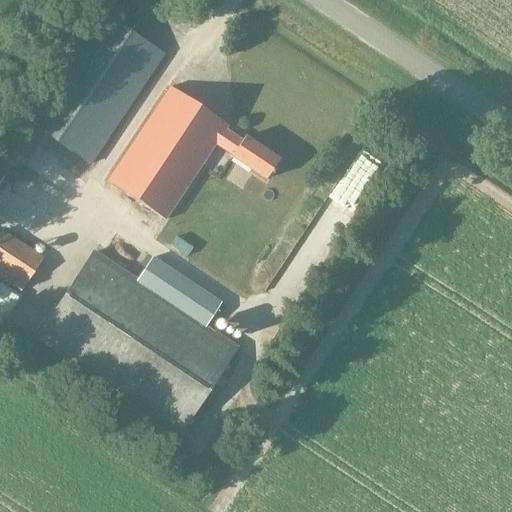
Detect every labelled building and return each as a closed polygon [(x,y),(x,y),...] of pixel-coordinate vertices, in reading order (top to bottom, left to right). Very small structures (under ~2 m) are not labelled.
[(135,0),(127,0),(123,9),(140,17),(146,5),(135,0)] [(90,165),(164,55),(95,8),(21,119),(90,165)] [(164,221),(214,145),(224,130),(227,126),(169,87),(106,182),(164,221)] [(224,130),(214,145),(231,156),(230,157),(264,180),(277,160),(243,137),(241,141),(224,130)] [(22,136),(10,150),(19,158),(31,143),(22,136)] [(0,216),(7,221),(37,172),(10,156),(0,172),(0,216)] [(488,244),(506,252),(511,236),(511,201),(507,199),(488,244)] [(0,278),(21,292),(42,258),(1,232),(0,233),(0,278)] [(177,240),(172,248),(186,258),(191,250),(177,240)] [(93,253),(36,339),(180,434),(236,349),(204,327),(219,304),(151,259),(136,282),(93,253)] [(44,317),(15,300),(0,325),(0,330),(26,346),(44,317)]
